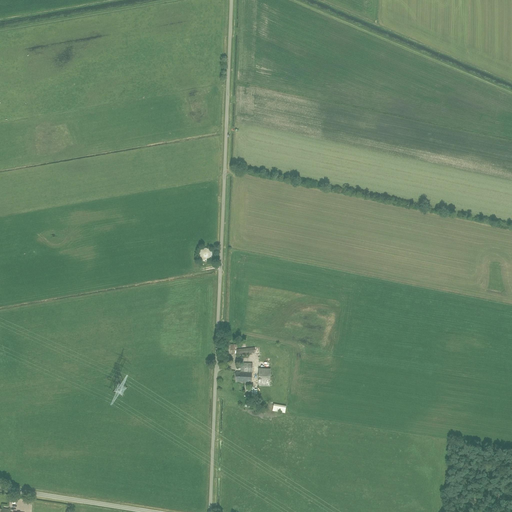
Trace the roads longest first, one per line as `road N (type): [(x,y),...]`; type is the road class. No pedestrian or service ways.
road 1 (unclassified): [(209,511),(231,0)]
road 2 (unclassified): [(152,511),(0,488)]
